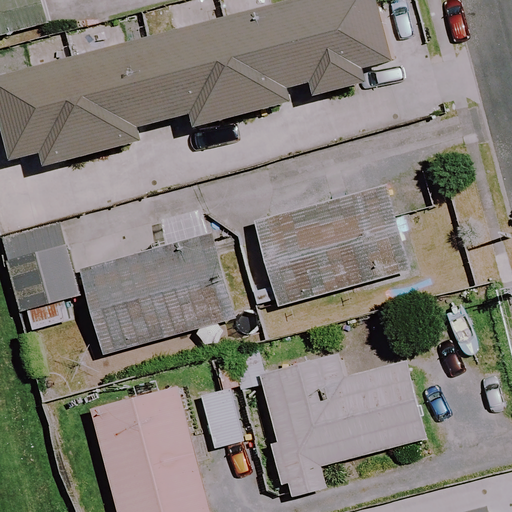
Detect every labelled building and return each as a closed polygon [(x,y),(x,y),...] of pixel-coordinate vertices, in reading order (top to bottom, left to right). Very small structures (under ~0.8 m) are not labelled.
[(0,0),(0,40),(48,29),(41,0),(0,0)] [(313,86),(317,100),(372,86),(369,73),(391,67),(372,0),(331,0),(0,89),(0,97),(19,168),(43,162),(46,172),(144,146),(141,134),(196,119),(200,132),(293,107),(289,93),(313,86)] [(385,188),(250,226),(275,314),(409,276),(385,188)] [(105,355),(228,321),(200,221),(155,234),(161,256),(83,278),(105,355)] [(3,243),(24,316),(31,338),(74,326),(68,304),(82,299),(61,226),(3,243)] [(371,314),(336,324),(347,361),(382,350),(371,314)] [(264,444),(276,494),(284,492),(287,503),(321,494),(315,470),(424,444),(405,367),(341,382),(337,364),(259,382),(273,441),(264,444)] [(204,511),(173,394),(85,418),(110,511),(204,511)] [(245,446),(233,394),(204,401),(216,453),(245,446)]
